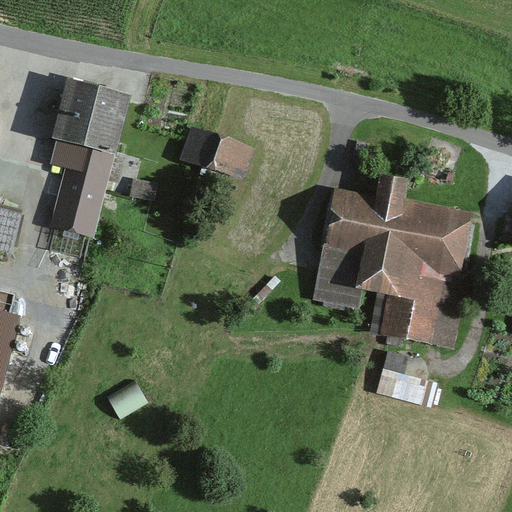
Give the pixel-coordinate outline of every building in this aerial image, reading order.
[(133,102),(74,87),(52,166),(71,171),(55,230),(95,241),(133,102)] [(251,151),(190,131),(181,159),(242,179),(251,151)] [(472,216),(332,190),(313,298),(358,306),(360,292),(394,298),(387,337),(448,348),(472,216)] [(22,218),(0,212),(0,253),(12,257),(22,218)] [(0,386),(17,323),(0,319),(0,386)] [(160,345),(149,374),(173,383),(183,353),(160,345)] [(405,378),(410,358),(391,354),(381,397),(433,409),(439,386),(405,378)]
